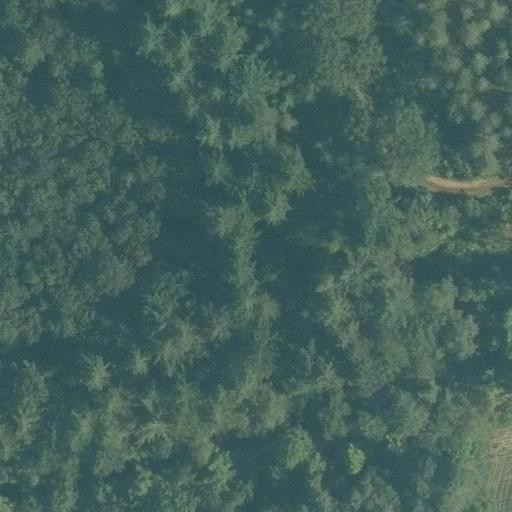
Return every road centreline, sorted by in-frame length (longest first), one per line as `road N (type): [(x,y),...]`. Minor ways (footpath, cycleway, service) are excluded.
road 1 (track): [(54,511),(511,397)]
road 2 (track): [(511,141),(396,202),(308,0)]
